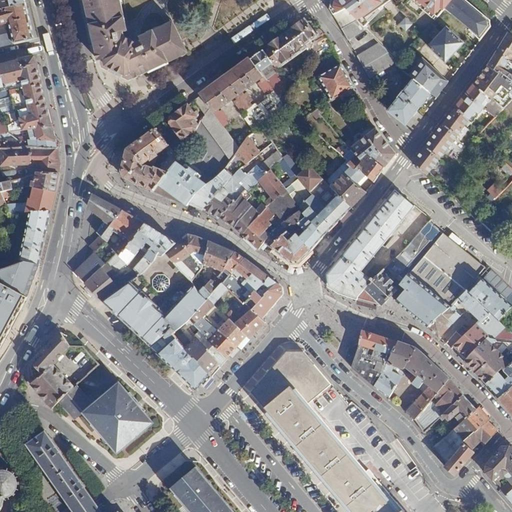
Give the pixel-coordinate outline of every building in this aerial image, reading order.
[(0,0),(0,8),(24,2),(23,0),(0,0)] [(87,0),(83,0),(97,62),(102,60),(87,0)] [(87,0),(102,60),(104,66),(108,68),(122,38),(123,36),(122,32),(125,31),(123,23),(117,0),(87,0)] [(330,9),(336,17),(347,10),(365,27),(381,12),(379,10),(388,0),(407,0),(434,21),(442,12),(448,17),(449,16),(469,31),(468,32),(480,40),(490,27),(489,21),(464,0),(332,0),(330,9)] [(0,47),(33,39),(24,2),(0,8),(0,47)] [(334,18),(348,41),(367,30),(365,27),(347,10),(336,17),(334,18)] [(406,32),(413,25),(406,17),(399,24),(406,32)] [(168,23),(164,25),(178,50),(130,73),(133,79),(184,54),(186,53),(180,41),(170,21),(168,23)] [(304,22),(285,36),(297,52),(298,54),(303,50),(308,57),(316,43),(325,37),(321,30),(312,35),(304,22)] [(135,44),(120,74),(125,76),(130,73),(178,50),(164,25),(137,38),(139,42),(135,44)] [(427,35),(433,41),(442,31),(436,26),(427,35)] [(460,44),(449,34),(433,54),(444,64),(460,44)] [(511,60),(510,59),(511,56),(511,36),(508,34),(492,61),(489,65),(486,69),(475,84),(473,86),(502,110),(511,100),(511,60)] [(285,36),(263,51),(275,67),(282,62),(284,62),(297,52),(285,36)] [(332,49),(325,37),(316,43),(308,57),(315,60),(332,49)] [(380,43),(357,57),(370,80),(398,63),(394,57),(380,43)] [(263,51),(251,61),(281,102),(290,87),(275,67),(263,51)] [(33,56),(17,60),(20,70),(36,66),(33,56)] [(20,70),(17,60),(0,64),(0,70),(1,75),(20,70)] [(447,83),(424,60),(422,62),(420,60),(414,67),(416,69),(409,77),(414,82),(430,95),(435,99),(447,83)] [(251,61),(201,97),(211,109),(225,129),(228,125),(228,120),(224,114),(221,114),(219,111),(236,99),(237,102),(236,107),(242,112),(245,111),(246,113),(254,109),(253,106),(254,101),(248,95),(246,96),(244,92),(261,80),(263,84),(260,86),(260,88),(265,94),(268,94),(269,93),(271,95),(269,97),(271,100),(266,103),(274,112),(266,118),(269,122),(282,112),(278,107),(281,102),(251,61)] [(22,86),(40,84),(36,66),(20,70),(1,75),(4,85),(7,84),(21,81),(22,86)] [(341,66),(319,78),(332,100),(338,97),(353,88),(341,66)] [(414,82),(389,112),(405,125),(417,110),(430,95),(414,82)] [(31,115),(47,110),(42,90),(40,84),(22,86),(8,90),(9,96),(0,98),(0,115),(18,111),(29,108),(31,115)] [(502,110),(473,86),(464,96),(454,108),(457,111),(456,121),(463,128),(464,129),(469,123),(470,124),(484,106),(487,108),(486,110),(495,118),(502,110)] [(359,99),(353,88),(338,97),(344,108),(359,99)] [(201,97),(194,102),(205,117),(211,109),(201,97)] [(171,119),(170,123),(182,139),(186,138),(193,133),(195,135),(198,127),(194,120),(197,118),(188,106),(171,119)] [(457,111),(454,108),(425,147),(439,159),(463,128),(456,121),(457,111)] [(225,129),(211,109),(205,117),(201,121),(234,161),(237,156),(241,150),(225,129)] [(36,129),(51,124),(47,110),(31,115),(19,119),(22,130),(36,129)] [(0,148),(0,147),(0,133),(9,132),(8,126),(2,123),(1,119),(0,116),(0,148)] [(0,147),(0,148),(58,147),(51,124),(36,129),(22,130),(9,132),(0,133),(0,147)] [(350,140),(346,143),(360,159),(365,151),(385,168),(396,154),(376,129),(354,146),(350,140)] [(156,130),(127,151),(121,171),(124,179),(135,184),(154,192),(177,163),(180,159),(169,146),(156,130)] [(186,151),(178,140),(169,146),(180,159),(186,151)] [(247,140),(241,150),(237,156),(248,164),(259,155),(247,140)] [(36,172),(59,174),(60,164),(58,147),(0,148),(0,165),(38,165),(36,172)] [(439,159),(425,147),(412,164),(427,176),(439,159)] [(365,151),(360,159),(363,163),(359,167),(342,150),(340,153),(349,162),(354,167),(366,176),(374,182),(385,168),(365,151)] [(357,185),(366,176),(354,167),(349,162),(347,164),(352,170),(333,188),(352,207),(365,193),(357,185)] [(188,205),(191,202),(197,194),(196,193),(205,186),(201,182),(198,180),(200,177),(186,166),(184,168),(177,163),(154,192),(185,204),(188,205)] [(297,177),(299,179),(303,184),(312,193),(333,188),(310,165),(297,177)] [(244,235),(286,191),(271,171),(259,183),(273,199),(264,207),(258,213),(249,204),(250,202),(245,198),(247,195),(245,193),(220,218),(233,225),(244,235)] [(34,187),(55,192),(59,174),(36,172),(36,175),(26,177),(28,187),(34,187)] [(206,209),(220,218),(245,193),(240,187),(229,201),(226,198),(228,193),(223,188),(228,183),(221,173),(205,186),(196,193),(197,194),(191,202),(206,209)] [(292,184),(304,201),(312,196),(303,184),(299,179),(292,184)] [(0,192),(13,190),(10,181),(0,183),(0,192)] [(490,193),(496,199),(503,191),(496,184),(488,191),(490,193)] [(30,212),(51,210),(55,192),(34,187),(32,199),(29,199),(29,203),(6,206),(9,213),(30,212)] [(325,235),(352,207),(333,188),(327,194),(331,198),(324,202),(328,208),(325,211),(312,196),(304,201),(310,209),(317,219),(314,222),(325,235)] [(360,296),(366,290),(372,281),(361,273),(414,206),(395,190),(384,204),(327,276),(329,288),(337,294),(358,301),(360,296)] [(298,264),(310,250),(296,231),(306,217),(303,214),(301,210),(283,223),(271,235),(266,230),(272,224),(269,222),(278,214),(281,218),(297,205),(286,191),(244,235),(259,248),(265,242),(293,264),(298,264)] [(496,199),(490,193),(484,200),(490,205),(496,199)] [(97,198),(96,197),(90,210),(89,214),(92,216),(104,223),(110,227),(123,211),(97,198)] [(470,214),(476,219),(490,205),(484,200),(470,214)] [(310,250),(325,235),(314,222),(317,219),(310,209),(303,214),(306,217),(296,231),(310,250)] [(27,228),(46,232),(51,210),(30,212),(27,228)] [(146,225),(123,211),(110,227),(104,236),(101,238),(107,243),(116,230),(123,235),(113,250),(116,254),(121,257),(146,225)] [(366,290),(382,305),(389,297),(395,291),(390,285),(392,283),(389,280),(393,276),(395,276),(399,275),(404,279),(409,274),(421,258),(442,234),(429,222),(372,281),(366,290)] [(116,254),(104,266),(102,268),(110,277),(126,265),(128,266),(143,247),(149,251),(134,270),(138,276),(146,269),(159,253),(162,257),(165,254),(175,243),(146,225),(121,257),(116,254)] [(23,260),(40,263),(46,232),(27,228),(19,259),(23,260)] [(176,245),(175,243),(165,254),(183,274),(192,281),(199,272),(187,261),(198,252),(205,256),(209,242),(189,234),(176,245)] [(410,314),(428,328),(451,309),(458,301),(474,282),(464,273),(445,291),(447,293),(445,297),(438,291),(435,294),(431,291),(444,270),(460,251),(442,234),(421,258),(435,269),(425,286),(409,274),(404,279),(399,285),(405,291),(395,301),(410,314)] [(95,254),(107,243),(101,238),(95,243),(91,248),(90,249),(95,254)] [(235,253),(209,242),(205,256),(203,264),(217,270),(209,280),(211,281),(200,292),(207,300),(208,298),(216,290),(212,285),(235,253)] [(125,322),(152,347),(157,343),(172,331),(174,333),(184,323),(188,319),(207,300),(200,292),(192,281),(183,274),(165,254),(162,257),(159,253),(146,269),(138,276),(136,278),(120,289),(102,303),(125,322)] [(244,259),(235,253),(212,285),(216,290),(222,284),(244,259)] [(104,266),(94,255),(81,269),(76,274),(79,278),(85,284),(102,268),(104,266)] [(268,278),(244,259),(222,284),(228,289),(244,304),(245,303),(251,297),(251,296),(235,281),(240,276),(246,281),(243,284),(254,294),(256,291),(268,278)] [(0,346),(10,328),(14,320),(28,292),(40,263),(23,260),(0,267),(0,346)] [(102,268),(85,284),(89,288),(102,303),(120,289),(116,284),(110,277),(102,268)] [(136,278),(138,276),(134,270),(131,272),(116,284),(120,289),(136,278)] [(277,284),(268,278),(256,291),(263,298),(266,294),(277,284)] [(478,278),(474,282),(458,301),(479,321),(491,315),(498,322),(511,309),(482,281),(478,278)] [(216,290),(208,298),(214,303),(228,289),(222,284),(216,290)] [(282,288),(277,284),(266,294),(263,298),(256,291),(254,294),(251,296),(251,297),(256,302),(251,308),(261,319),(283,295),(282,288)] [(382,305),(366,290),(360,296),(358,301),(379,308),(382,305)] [(241,341),(246,336),(229,318),(222,325),(213,316),(211,318),(206,313),(215,304),(214,303),(208,298),(207,300),(188,319),(193,325),(195,324),(197,322),(194,319),(199,313),(203,316),(209,321),(215,327),(237,347),(241,341)] [(264,322),(261,319),(251,308),(245,303),(244,304),(241,307),(247,314),(240,321),(232,312),(227,317),(229,318),(246,336),(248,337),(258,328),(264,322)] [(428,328),(439,338),(460,316),(451,309),(428,328)] [(451,349),(463,362),(488,338),(491,340),(495,341),(511,341),(511,335),(498,322),(491,315),(479,321),(461,339),(451,349)] [(197,322),(195,324),(200,330),(209,321),(203,316),(197,322)] [(231,353),(237,347),(215,327),(209,334),(206,331),(203,335),(211,345),(227,358),(231,353)] [(182,373),(196,388),(201,384),(203,386),(205,383),(211,377),(183,346),(174,333),(172,331),(157,343),(152,347),(182,373)] [(223,362),(227,358),(211,345),(203,335),(200,331),(194,336),(197,339),(205,350),(220,366),(223,362)] [(378,337),(363,331),(359,344),(351,369),(374,386),(378,381),(374,378),(380,362),(369,359),(366,364),(362,362),(369,348),(374,350),(378,337)] [(52,408),(58,402),(73,388),(53,365),(69,347),(60,334),(31,364),(41,374),(32,383),(38,393),(52,408)] [(445,344),(451,349),(461,339),(456,334),(445,344)] [(397,343),(378,337),(374,350),(381,352),(379,358),(370,355),(369,359),(380,362),(374,378),(378,381),(383,375),(397,343)] [(463,362),(486,384),(502,369),(504,370),(510,365),(505,359),(499,353),(497,355),(487,344),(491,340),(488,338),(463,362)] [(215,371),(220,366),(205,350),(197,339),(188,346),(186,344),(183,346),(211,377),(215,371)] [(414,349),(397,343),(383,375),(378,381),(374,386),(373,387),(389,398),(406,368),(414,374),(409,381),(412,383),(411,384),(418,389),(421,386),(426,390),(414,405),(412,404),(405,410),(413,420),(448,379),(414,349)] [(290,352),(288,350),(269,371),(251,392),(267,411),(293,389),(306,405),(329,384),(312,364),(302,351),(290,352)] [(486,384),(498,399),(511,385),(511,352),(505,359),(510,365),(504,370),(502,369),(486,384)] [(413,420),(423,433),(439,417),(462,395),(448,379),(413,420)] [(153,427),(119,384),(90,407),(75,386),(73,388),(58,402),(73,421),(83,414),(117,457),(153,427)] [(511,415),(511,385),(498,399),(511,415)] [(403,511),(368,470),(363,474),(306,405),(293,389),(267,411),(281,428),(288,436),(342,500),(352,511),(403,511)] [(475,410),(462,395),(439,417),(441,420),(445,417),(447,420),(453,415),(461,424),(475,410)] [(478,408),(475,410),(461,424),(453,430),(455,433),(447,440),(444,438),(433,447),(446,464),(463,445),(462,443),(487,421),(488,420),(478,408)] [(485,444),(496,430),(487,421),(462,443),(463,445),(472,453),(475,449),(473,448),(480,441),(485,444)] [(89,501),(92,499),(45,431),(26,444),(73,511),(78,508),(89,501)] [(454,474),(472,453),(463,445),(446,464),(445,466),(454,474)] [(501,446),(486,465),(485,473),(492,481),(499,475),(503,475),(509,481),(499,490),(505,497),(511,490),(511,449),(509,446),(501,446)] [(0,511),(0,510),(2,507),(3,500),(5,500),(5,498),(11,495),(13,497),(15,495),(14,493),(17,485),(20,485),(19,481),(17,481),(13,473),(15,472),(13,470),(11,472),(3,470),(3,468),(0,467),(0,511)] [(231,511),(195,469),(171,490),(189,511),(231,511)] [(100,511),(97,507),(92,499),(89,501),(78,508),(73,511),(100,511)]
